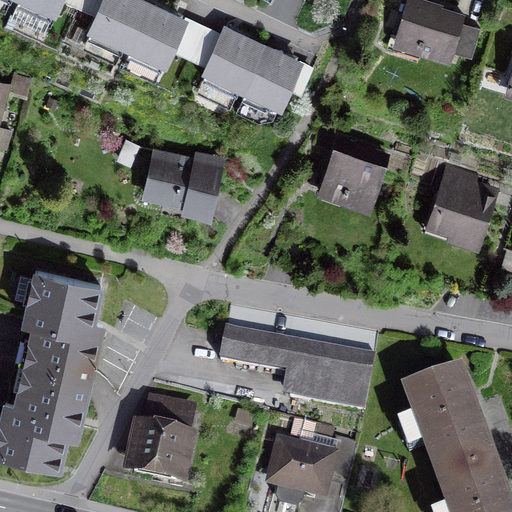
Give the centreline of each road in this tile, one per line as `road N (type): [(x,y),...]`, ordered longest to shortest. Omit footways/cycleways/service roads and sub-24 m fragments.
road 1 (residential): [(197,279),(511,340)]
road 2 (unclassified): [(67,511),(197,279)]
road 3 (residential): [(0,227),(197,279)]
